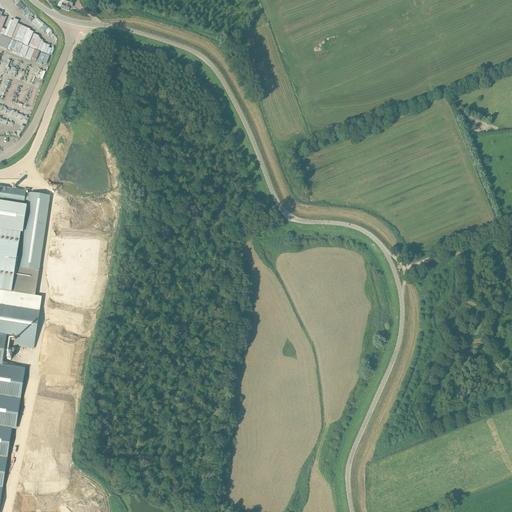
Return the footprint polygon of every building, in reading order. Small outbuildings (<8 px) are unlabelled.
[(61,8),(68,11),(70,7),(72,7),(73,5),(72,5),(74,2),(69,0),(63,0),(63,1),(61,0),(60,2),(59,2),(57,6),(61,7),(61,8)] [(21,55),(29,58),(31,52),(37,54),(39,49),(28,45),(32,35),(26,32),(22,42),(26,44),(21,55)] [(43,56),(45,57),(43,62),(47,63),(49,58),(50,59),(52,55),(44,52),(43,56)] [(0,333),(7,335),(17,336),(16,346),(34,349),(42,297),(36,296),(50,196),(30,193),(26,193),(26,191),(0,186),(0,333)] [(0,333),(0,502),(12,427),(16,428),(25,369),(2,365),(7,335),(0,333)] [(13,359),(16,350),(11,348),(8,357),(13,359)]
